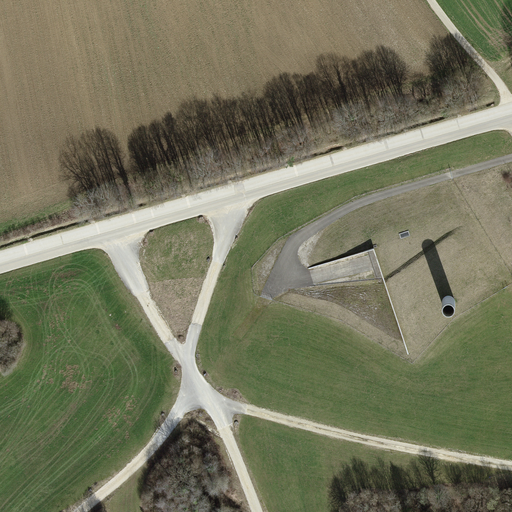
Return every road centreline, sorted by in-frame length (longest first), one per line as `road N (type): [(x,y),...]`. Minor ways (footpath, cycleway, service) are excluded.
road 1 (trunk): [(430,0),(509,511)]
road 2 (track): [(211,403),(511,465)]
road 3 (track): [(113,230),(186,359),(195,392)]
road 4 (track): [(232,196),(186,359)]
road 5 (track): [(79,511),(132,468),(195,392)]
road 6 (track): [(195,392),(211,403),(256,511)]
road 7 (track): [(511,104),(430,0)]
